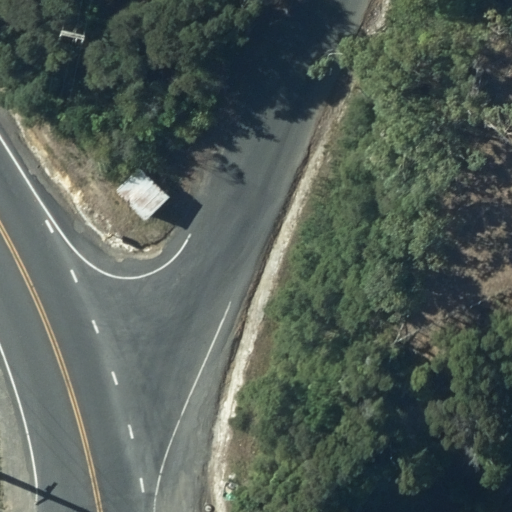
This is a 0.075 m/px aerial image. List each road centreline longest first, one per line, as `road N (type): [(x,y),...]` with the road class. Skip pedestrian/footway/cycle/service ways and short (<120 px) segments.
road 1 (unclassified): [(75,404),(147,344),(220,255),(337,0)]
road 2 (tertiary): [(75,404),(0,230)]
